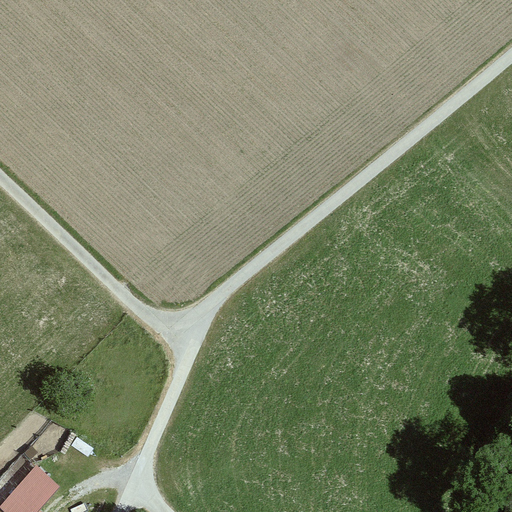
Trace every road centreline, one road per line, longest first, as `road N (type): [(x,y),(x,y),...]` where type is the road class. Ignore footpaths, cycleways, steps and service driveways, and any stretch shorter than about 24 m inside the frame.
road 1 (unclassified): [(511,59),(219,293),(190,341)]
road 2 (unclassified): [(190,341),(137,308),(0,177)]
road 3 (unclassified): [(190,341),(139,478)]
